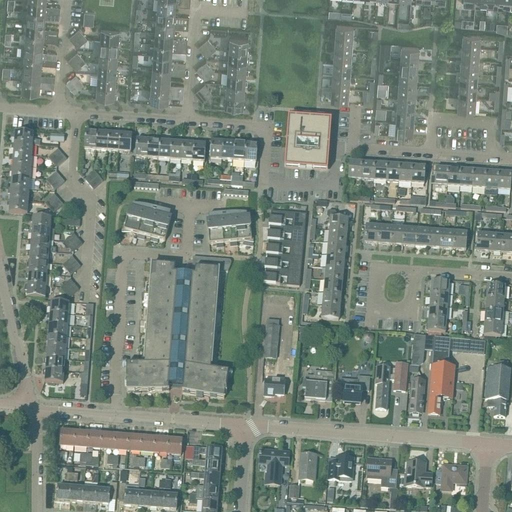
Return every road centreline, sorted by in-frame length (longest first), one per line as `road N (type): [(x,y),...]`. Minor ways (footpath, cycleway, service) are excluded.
road 1 (residential): [(186,122),(266,127),(262,183),(332,186),(343,147),(511,160)]
road 2 (residential): [(114,415),(122,260),(186,254),(189,204)]
road 3 (unclassified): [(251,426),(486,444)]
road 4 (unclassified): [(0,276),(31,408)]
road 5 (residential): [(57,112),(186,122)]
road 6 (unclassified): [(243,425),(114,415)]
road 7 (residential): [(186,122),(195,0)]
